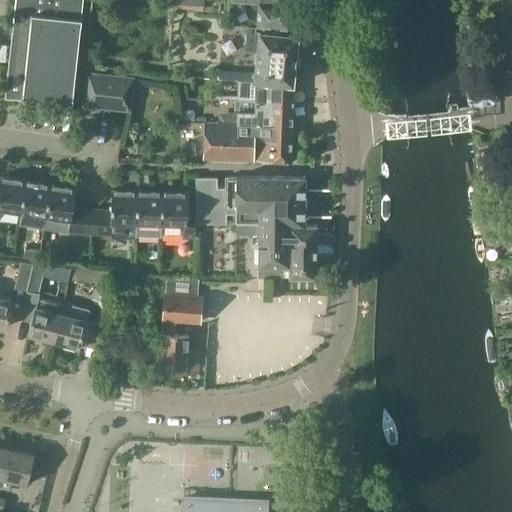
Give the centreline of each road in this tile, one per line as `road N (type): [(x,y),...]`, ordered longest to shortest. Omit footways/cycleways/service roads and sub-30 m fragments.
road 1 (residential): [(316,377),(342,336),(352,130)]
road 2 (residential): [(86,395),(231,406),(279,397),(316,377)]
road 3 (residential): [(352,130),(511,112)]
road 4 (residential): [(352,511),(342,417),(316,377)]
road 5 (residential): [(352,130),(330,0)]
road 6 (residential): [(49,511),(86,395)]
